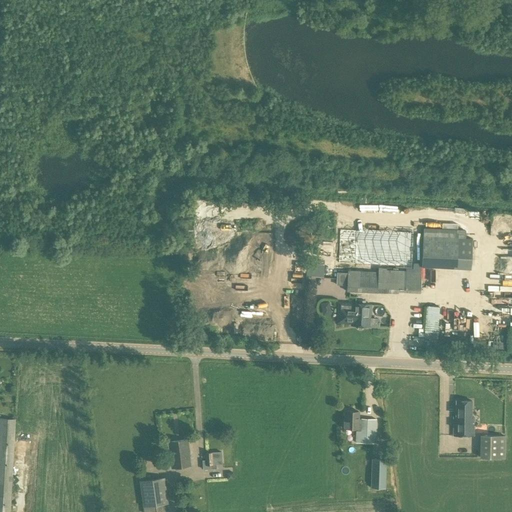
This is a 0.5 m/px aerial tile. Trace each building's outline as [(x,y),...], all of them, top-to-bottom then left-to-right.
[(411,266),(413,232),(396,232),(356,230),(340,229),(338,263),(355,264),(411,266)] [(443,230),(424,229),(422,269),(441,270),(443,230)] [(338,303),(337,324),(350,324),(350,326),(370,327),(371,304),(365,304),(365,301),(358,300),(357,304),(352,303),(352,304),(338,303)] [(330,308),(329,301),(322,302),(323,309),(330,308)] [(436,338),(438,306),(422,304),(420,337),(436,338)] [(456,418),(453,418),(454,436),(474,436),(474,417),(472,417),(472,401),(456,401),(456,418)] [(342,419),(342,428),(358,428),(358,426),(360,427),(360,431),(356,431),(356,442),(376,443),(376,423),(376,419),(367,419),(367,421),(358,420),(358,411),(345,411),(345,420),(342,419)] [(9,511),(10,507),(15,419),(0,418),(0,511),(9,511)] [(428,476),(428,471),(438,471),(439,421),(422,421),(421,476),(428,476)] [(480,436),(478,495),(504,496),(506,437),(480,436)] [(187,439),(167,442),(170,469),(191,466),(187,439)] [(204,460),(202,461),(202,469),(215,469),(215,464),(221,464),(220,452),(204,453),(204,460)] [(445,452),(443,510),(464,511),(466,453),(445,452)] [(386,459),(372,459),(370,487),(385,488),(386,459)] [(163,479),(138,482),(142,511),(158,511),(167,511),(163,479)]
